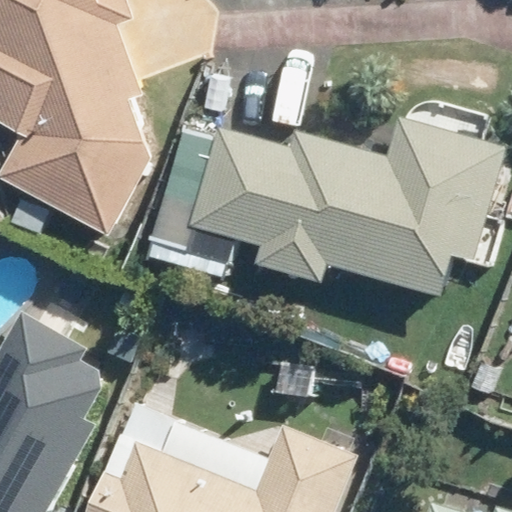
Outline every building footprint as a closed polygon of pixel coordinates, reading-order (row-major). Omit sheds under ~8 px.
[(0,0),(0,105),(4,115),(32,128),(11,173),(123,225),(158,152),(136,91),(150,87),(126,18),(143,13),(137,0),(0,0)] [(268,235),(261,257),(332,276),(338,257),(449,287),(459,248),(481,254),(511,138),(407,111),(397,149),(303,126),(299,141),(225,124),(201,218),(268,235)] [(185,126),(176,149),(193,156),(200,132),(185,126)] [(21,194),(14,219),(46,228),(53,203),(21,194)] [(0,511),(48,511),(103,419),(90,411),(109,381),(104,364),(83,352),(89,342),(26,307),(0,351),(0,511)] [(484,357),(476,384),(495,390),(504,364),(484,357)] [(339,511),(364,450),(288,419),(262,485),(140,436),(125,474),(112,468),(94,511),(339,511)] [(511,511),(511,504),(503,501),(499,511),(480,511),(438,499),(434,511),(511,511)]
